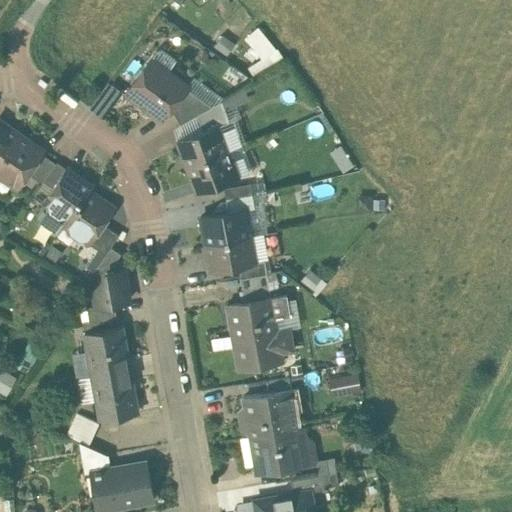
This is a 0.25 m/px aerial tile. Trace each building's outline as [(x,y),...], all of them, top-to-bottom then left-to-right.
[(260,25),(245,36),(261,57),(249,66),(254,72),(281,52),(260,25)] [(229,52),(234,41),(221,35),(216,46),(229,52)] [(175,59),(158,47),(150,58),(152,59),(151,62),(165,72),(166,69),(167,70),(175,59)] [(152,59),(150,58),(127,89),(134,94),(132,96),(148,108),(149,106),(163,115),(185,85),(186,84),(167,70),(166,69),(165,72),(151,62),(152,59)] [(110,77),(91,104),(106,113),(124,87),(110,77)] [(211,105),(185,85),(168,108),(173,112),(180,123),(197,113),(211,105)] [(229,120),(221,99),(211,105),(197,113),(203,129),(218,124),(229,120)] [(0,161),(19,134),(0,120),(0,161)] [(203,129),(177,139),(187,165),(228,150),(218,124),(203,129)] [(42,150),(19,134),(0,161),(0,173),(17,186),(27,172),(41,152),(42,150)] [(228,150),(187,165),(196,191),(237,176),(228,150)] [(41,152),(27,172),(30,173),(42,182),(43,180),(56,162),(41,152)] [(56,162),(43,180),(53,187),(67,168),(56,161),(56,162)] [(85,180),(67,168),(53,187),(44,200),(49,203),(49,208),(59,215),(64,214),(68,216),(69,217),(87,190),(88,190),(92,185),(85,180)] [(249,182),(223,187),(225,199),(252,194),(249,182)] [(87,190),(69,217),(68,216),(65,221),(69,225),(70,230),(80,237),(85,236),(89,238),(90,239),(101,222),(112,207),(88,190),(87,190)] [(252,194),(225,199),(228,210),(244,207),(244,209),(254,207),(252,194)] [(228,210),(201,215),(201,219),(206,243),(249,235),(244,209),(244,207),(228,210)] [(101,222),(90,239),(89,238),(87,241),(105,254),(111,246),(119,233),(101,222)] [(249,235),(206,243),(211,270),(238,266),(254,263),(254,261),(249,235)] [(121,253),(111,246),(105,254),(97,267),(105,272),(105,271),(123,268),(121,260),(118,257),(121,253)] [(254,263),(238,266),(240,277),(266,273),(264,259),(254,261),(254,263)] [(123,268),(105,272),(105,276),(94,292),(96,305),(96,306),(114,303),(128,300),(123,268)] [(266,273),(240,277),(244,301),(270,296),(266,273)] [(244,301),(227,304),(231,326),(232,325),(236,346),(234,346),(238,368),(263,363),(261,354),(278,351),(279,360),(282,360),(280,351),(292,349),(288,328),(276,330),(270,296),(244,301)] [(96,305),(86,306),(88,319),(89,319),(116,314),(114,303),(96,306),(96,305)] [(116,314),(89,319),(88,319),(82,320),(84,332),(118,326),(116,314)] [(118,326),(84,332),(93,376),(128,369),(120,326),(118,326)] [(1,367),(0,368),(0,389),(7,394),(17,376),(1,367)] [(128,369),(93,376),(101,419),(136,412),(128,369)] [(358,371),(330,377),(334,395),(362,389),(358,371)] [(288,375),(266,379),(268,391),(290,387),(288,375)] [(268,391),(243,396),(250,434),(297,426),(297,425),(291,426),(286,396),(285,390),(291,389),(290,387),(268,391)] [(98,423),(76,413),(66,435),(79,442),(88,446),(98,423)] [(297,426),(250,434),(250,435),(256,434),(260,460),(254,461),(257,473),(288,467),(304,464),(300,442),(297,426)] [(313,445),(306,441),(300,442),(304,464),(316,461),(313,445)] [(88,446),(79,442),(84,472),(90,471),(90,470),(110,467),(107,454),(106,454),(88,446)] [(110,467),(90,470),(90,471),(91,475),(97,474),(100,494),(94,495),(97,510),(152,500),(145,461),(110,467)] [(316,461),(304,464),(288,467),(290,481),(291,480),(318,475),(316,461)] [(318,475),(291,480),(293,493),(309,490),(309,491),(323,489),(320,474),(318,475)] [(293,493),(286,494),(287,497),(280,498),(279,495),(254,500),(256,511),(312,511),(309,491),(309,490),(293,493)]
